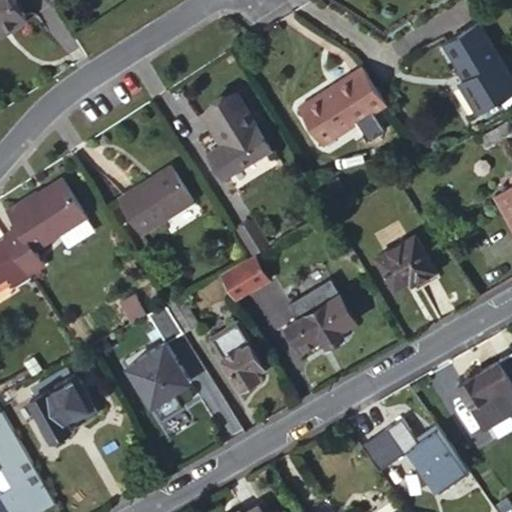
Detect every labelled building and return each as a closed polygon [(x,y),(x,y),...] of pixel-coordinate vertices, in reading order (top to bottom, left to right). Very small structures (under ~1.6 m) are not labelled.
[(22,20),(9,0),(0,0),(0,27),(3,26),(7,30),(22,20)] [(493,101),(497,108),(511,98),(511,76),(479,21),(444,42),(467,79),(461,83),(481,118),(485,116),(481,108),(493,101)] [(385,103),(362,65),(298,106),(321,143),(385,103)] [(235,93),(208,109),(227,141),(221,144),(208,152),(223,176),(269,148),(235,93)] [(485,116),(497,108),(493,101),(481,108),(485,116)] [(227,141),(208,109),(202,112),(221,144),(227,141)] [(502,135),(498,127),(481,136),(485,144),(502,135)] [(193,199),(171,164),(119,196),(141,232),(193,199)] [(17,225),(3,234),(5,237),(22,265),(26,271),(41,262),(32,248),(60,230),(86,214),(63,176),(37,193),(35,191),(7,208),(17,225)] [(511,185),(496,194),(511,223),(511,185)] [(95,228),(86,214),(60,230),(65,239),(72,242),(95,228)] [(268,242),(253,219),(237,229),(252,251),(268,242)] [(435,270),(414,233),(400,242),(392,229),(378,237),(386,249),(375,255),(393,287),(415,275),(418,280),(435,270)] [(0,278),(22,265),(5,237),(0,240),(0,278)] [(255,256),(220,274),(234,297),(237,295),(251,286),(268,277),(255,256)] [(381,283),(372,268),(367,271),(377,287),(381,283)] [(341,340),(340,335),(344,332),(325,301),(339,292),(329,275),(287,301),(297,316),(285,324),(305,356),(327,343),(331,345),(341,340)] [(266,310),(251,286),(237,295),(251,319),(266,310)] [(339,289),(338,290),(339,292),(325,301),(340,326),(356,316),(339,289)] [(134,293),(120,301),(125,310),(139,301),(134,293)] [(178,295),(167,301),(185,329),(195,322),(178,295)] [(139,301),(125,310),(132,320),(146,312),(139,301)] [(163,304),(148,312),(166,339),(179,331),(163,304)] [(262,365),(237,324),(212,338),(242,386),(259,376),(255,369),(262,365)] [(164,340),(125,363),(158,417),(181,404),(172,389),(188,379),(164,340)] [(511,354),(502,360),(500,359),(457,383),(469,403),(471,402),(484,424),(511,407),(511,354)] [(64,365),(59,368),(64,377),(69,374),(64,365)] [(64,377),(59,368),(39,379),(44,388),(34,394),(29,396),(51,435),(53,434),(57,437),(67,432),(68,426),(70,426),(66,417),(89,403),(72,372),(69,374),(64,377)] [(44,388),(39,379),(29,385),(34,394),(44,388)] [(93,412),(89,403),(66,417),(70,426),(93,412)] [(54,500),(2,409),(0,409),(0,456),(4,463),(0,464),(12,484),(0,490),(0,489),(0,511),(22,511),(32,506),(35,511),(54,500)] [(468,471),(438,427),(419,440),(416,436),(403,416),(362,443),(379,468),(409,448),(439,491),(468,471)]
